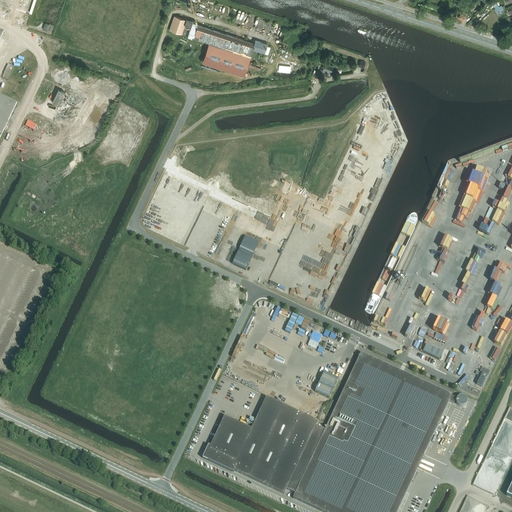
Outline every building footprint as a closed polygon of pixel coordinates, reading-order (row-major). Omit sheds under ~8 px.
[(0,15),(9,17),(10,12),(12,0),(0,0),(0,1),(8,3),(6,10),(0,8),(0,15)] [(495,1),(491,3),(495,9),(494,10),(497,15),(504,12),(511,7),(511,5),(505,8),(504,6),(502,7),(501,6),(499,7),(495,1)] [(457,16),(463,21),(468,16),(467,16),(468,15),(467,14),(466,15),(462,11),(457,16)] [(15,15),(13,20),(24,24),(25,19),(15,15)] [(265,53),(268,54),(270,47),(267,46),(268,44),(255,40),(254,43),(198,25),(199,24),(174,16),(169,30),(208,43),(202,63),(244,76),(252,50),(265,53)] [(321,76),(326,78),(328,74),(325,73),(325,70),(331,72),(333,66),(325,63),(323,69),(321,76)] [(10,64),(4,77),(9,79),(15,66),(10,64)] [(290,73),(290,66),(278,64),(277,72),(290,73)] [(71,82),(72,75),(69,75),(69,72),(62,71),(61,81),(71,82)] [(73,88),(83,88),(82,79),(73,79),(73,88)] [(54,101),(59,103),(55,113),(76,122),(82,107),(74,103),(77,95),(60,88),(54,101)] [(92,143),(111,98),(99,93),(80,138),(92,143)] [(453,180),(458,168),(448,164),(431,209),(426,207),(422,217),(427,219),(425,226),(436,231),(441,219),(435,216),(441,203),(447,206),(452,193),(450,193),(455,180),(453,180)] [(473,198),(467,196),(462,208),(464,209),(462,215),(467,217),(465,221),(470,223),(475,212),(478,214),(483,202),(479,200),(484,189),(478,187),(473,198)] [(492,250),(499,225),(497,224),(501,211),(509,214),(511,203),(511,201),(503,199),(499,211),(492,209),(489,221),(493,223),(490,232),(494,234),(493,235),(490,234),(486,248),(492,250)] [(460,235),(464,223),(458,221),(454,233),(460,235)] [(349,233),(352,227),(346,224),(343,230),(349,233)] [(239,250),(232,264),(246,270),(252,257),(239,250)] [(458,284),(454,294),(463,297),(467,285),(472,287),(481,264),(473,261),(464,286),(458,284)] [(433,272),(428,283),(441,289),(446,278),(433,272)] [(497,295),(502,297),(510,278),(500,274),(490,297),(495,300),(497,295)] [(466,335),(478,339),(486,318),(490,319),(492,313),(494,314),(498,302),(491,299),(489,304),(491,305),(490,308),(484,306),(474,335),(467,333),(466,335)] [(259,304),(252,319),(256,321),(263,306),(259,304)] [(451,325),(457,312),(448,308),(442,321),(451,325)] [(506,350),(508,351),(511,341),(511,318),(507,317),(495,346),(498,348),(496,354),(503,357),(506,350)] [(410,328),(405,340),(414,343),(419,331),(410,328)] [(429,330),(424,342),(441,348),(445,336),(429,330)] [(310,340),(308,346),(316,350),(322,336),(313,332),(309,340),(310,340)] [(426,346),(423,352),(439,360),(442,354),(426,346)] [(208,446),(202,459),(233,473),(234,471),(284,494),(286,490),(295,494),(293,499),(321,511),(397,511),(451,396),(361,354),(325,431),(316,427),(318,422),(266,398),(251,429),(224,417),(210,447),(208,446)] [(497,355),(492,366),(496,368),(501,357),(497,355)] [(483,388),(484,386),(491,372),(483,368),(480,373),(477,372),(476,375),(479,376),(476,382),(479,383),(477,386),(483,388)] [(329,399),(338,379),(324,373),(315,392),(329,399)] [(468,396),(461,400),(464,406),(471,403),(468,396)]
